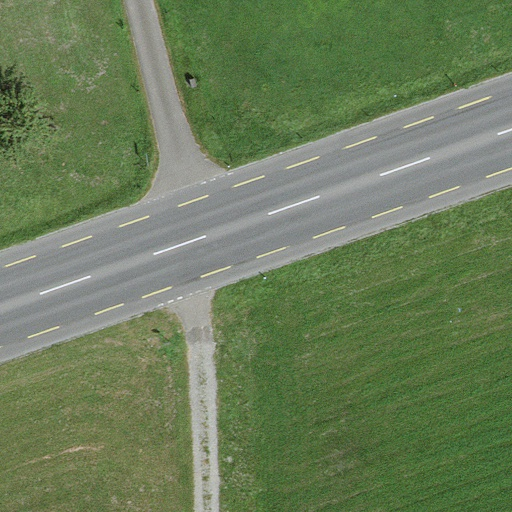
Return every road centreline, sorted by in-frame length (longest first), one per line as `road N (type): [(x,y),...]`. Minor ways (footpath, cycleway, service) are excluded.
road 1 (primary): [(0,309),(511,131)]
road 2 (track): [(205,511),(189,243)]
